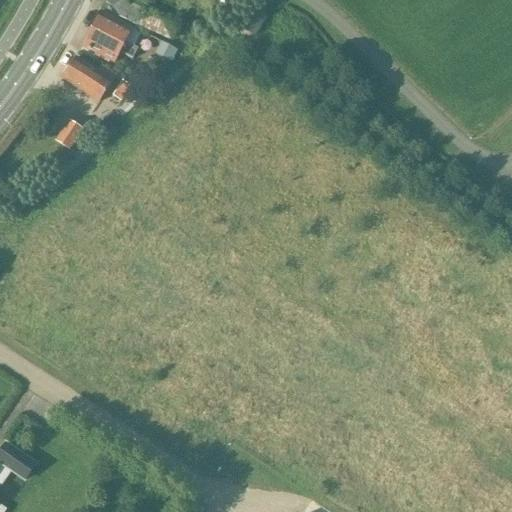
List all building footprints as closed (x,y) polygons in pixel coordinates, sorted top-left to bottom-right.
[(106,0),(103,8),(135,24),(170,40),(180,19),(153,6),(156,1),(154,0),(106,0)] [(242,30),(254,38),(266,18),(253,9),(242,30)] [(114,63),(119,53),(132,60),(137,49),(134,48),(141,34),(100,13),(83,47),(114,63)] [(161,41),(155,53),(171,62),(178,50),(161,41)] [(62,79),(98,102),(115,76),(103,69),(99,74),(76,59),(62,79)] [(123,81),(112,97),(121,103),(126,95),(138,103),(144,93),(132,85),(131,86),(123,81)] [(70,152),(83,130),(69,121),(55,143),(70,152)] [(0,511),(4,511),(0,508),(0,474),(5,468),(25,482),(35,467),(6,446),(0,454),(0,511)]
